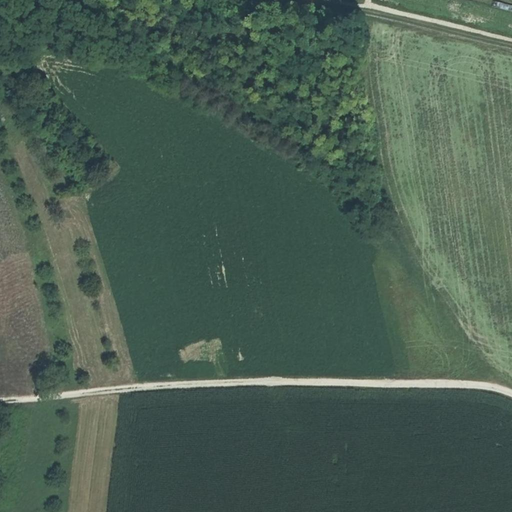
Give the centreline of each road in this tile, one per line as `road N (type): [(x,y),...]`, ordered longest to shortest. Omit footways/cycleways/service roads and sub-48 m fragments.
road 1 (track): [(72,0),(329,167),(368,205),(507,392)]
road 2 (track): [(511,395),(452,383),(209,384),(0,404)]
road 3 (track): [(511,46),(261,0)]
